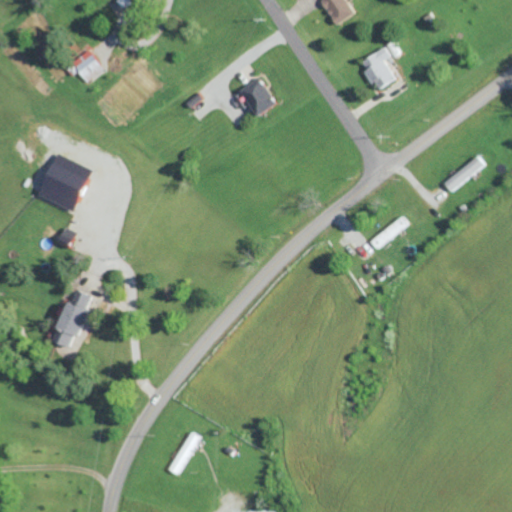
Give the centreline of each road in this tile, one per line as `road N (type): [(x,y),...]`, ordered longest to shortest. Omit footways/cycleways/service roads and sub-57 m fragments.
road 1 (secondary): [(108,511),(155,410),(256,292),(511,80)]
road 2 (residential): [(384,180),(267,0)]
